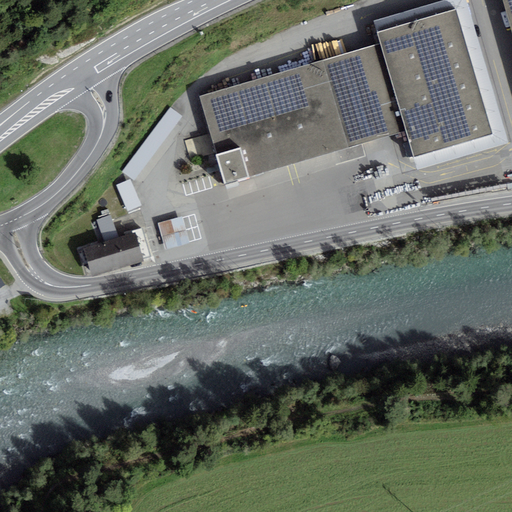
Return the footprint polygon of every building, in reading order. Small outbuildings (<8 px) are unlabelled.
[(511,0),(500,0),(511,42),(511,0)] [(459,10),(378,33),(413,158),(494,135),(459,10)] [(379,45),(199,97),(225,185),(405,132),(379,45)] [(171,111),(124,173),(136,182),(183,120),(171,111)] [(130,182),(118,187),(128,212),(141,208),(130,182)] [(182,219),(160,225),(164,238),(186,232),(182,219)] [(146,231),(83,248),(90,275),(153,259),(146,231)]
